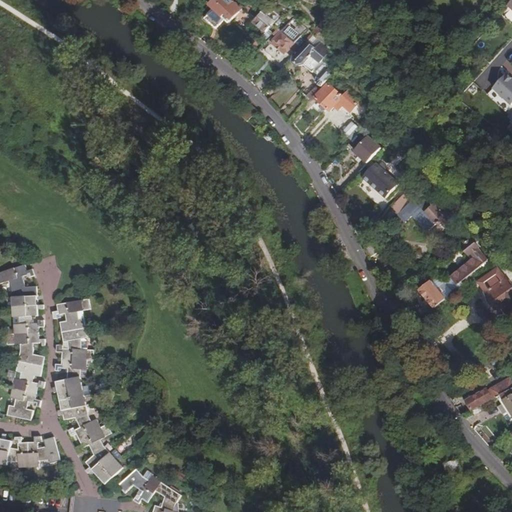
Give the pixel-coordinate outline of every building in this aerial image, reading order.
[(230,23),(241,10),(230,0),(214,0),(210,5),(215,10),(206,19),(217,29),(225,19),(230,23)] [(270,17),(275,12),(280,17),(285,11),(274,2),(255,23),(266,33),(275,23),(270,17)] [(271,37),(268,41),(271,43),(266,49),(278,64),(286,57),(285,56),(287,53),(291,50),(294,52),(303,42),(299,39),(306,29),(293,18),(283,26),(274,35),(273,34),(271,37)] [(334,42),(337,44),(336,39),(320,25),(317,28),(325,34),(334,42)] [(324,61),(331,53),(321,44),(317,48),(311,43),(316,36),(321,39),(325,34),(317,28),(307,39),(308,41),(295,56),(294,63),(299,67),(305,66),(314,73),(324,61)] [(268,41),(271,37),(266,33),(259,42),(263,46),(268,41)] [(334,50),(330,47),(323,41),(321,44),(331,53),(334,50)] [(319,77),(325,70),(329,65),(324,61),(314,73),(319,77)] [(325,70),(319,77),(318,83),(322,88),(333,76),(325,70)] [(262,92),(273,80),(266,74),(255,85),(262,92)] [(511,78),(508,74),(494,88),(511,105),(511,104),(511,78)] [(339,111),(341,109),(349,116),(352,113),(360,102),(349,92),(343,98),(335,90),(336,88),(334,85),(332,88),(328,84),(316,98),(331,112),(335,107),(339,111)] [(243,114),(248,121),(257,110),(251,104),(244,113),(243,114)] [(352,141),(361,130),(353,123),(344,133),(352,141)] [(381,148),(368,137),(354,152),(367,163),(381,148)] [(272,145),(279,154),(284,150),(277,140),(272,145)] [(400,182),(378,161),(365,175),(387,196),(400,182)] [(403,211),(415,199),(416,197),(410,190),(405,195),(404,195),(393,206),(400,213),(403,211)] [(423,207),(415,199),(403,211),(408,217),(414,213),(428,229),(436,223),(437,225),(440,226),(442,226),(443,225),(443,224),(444,223),(449,229),(466,213),(454,200),(449,205),(447,202),(444,204),(447,207),(443,210),(436,203),(432,205),(431,203),(428,206),(426,205),(423,207)] [(386,244),(380,234),(365,249),(370,258),(386,244)] [(482,253),(453,277),(459,285),(489,261),(482,253)] [(27,288),(23,277),(29,275),(30,278),(35,276),(33,269),(28,271),(25,265),(0,273),(0,284),(10,282),(13,291),(14,298),(38,297),(37,287),(27,288)] [(501,314),(509,308),(511,305),(511,287),(505,278),(503,279),(497,270),(480,282),(487,292),(486,293),(501,314)] [(441,287),(446,292),(450,298),(455,294),(446,282),(441,287)] [(446,292),(441,287),(438,289),(433,283),(422,292),(436,310),(447,300),(443,295),(446,292)] [(406,292),(402,285),(388,291),(392,299),(406,292)] [(38,306),(38,297),(14,298),(14,308),(38,306)] [(81,319),(79,312),(91,310),(89,300),(58,305),(59,312),(54,313),(55,320),(60,319),(60,315),(65,315),(67,322),(61,323),(63,333),(87,328),(85,318),(81,319)] [(33,324),(32,317),(40,317),(39,310),(44,310),(44,306),(38,306),(14,308),(15,318),(19,318),(20,325),(15,325),(15,335),(40,334),(40,328),(45,328),(44,321),(41,321),(41,324),(33,324)] [(511,311),(509,308),(501,314),(504,318),(511,312),(511,311)] [(419,319),(414,311),(401,318),(405,326),(419,319)] [(82,350),(82,339),(87,339),(88,338),(87,328),(63,333),(64,343),(68,342),(70,349),(61,349),(61,346),(58,346),(57,353),(63,354),(63,359),(88,361),(95,361),(95,351),(89,351),(82,350)] [(367,335),(371,344),(384,337),(380,328),(367,335)] [(34,355),(34,344),(42,344),(43,347),(46,347),(46,340),(41,340),(40,334),(15,335),(7,336),(8,346),(21,345),(21,355),(20,362),(43,367),(45,358),(34,355)] [(82,378),(82,371),(88,371),(88,361),(63,359),(63,365),(57,365),(56,372),(62,372),(63,369),(69,370),(67,380),(57,382),(59,393),(84,388),(82,378)] [(34,383),(35,376),(41,378),(43,367),(20,362),(17,372),(22,374),(21,380),(16,379),(13,389),(38,395),(39,389),(44,390),(46,383),(43,382),(42,385),(34,383)] [(499,397),(511,390),(511,382),(510,379),(490,390),(490,389),(468,401),(473,411),(499,397)] [(85,397),(91,396),(89,386),(84,388),(59,393),(61,403),(85,397)] [(28,410),(30,403),(35,404),(35,407),(41,408),(42,401),(37,400),(38,395),(13,389),(11,399),(16,400),(15,407),(10,406),(8,416),(32,422),(34,411),(28,410)] [(511,390),(499,397),(502,403),(504,402),(511,413),(511,390)] [(87,406),(85,397),(61,403),(63,411),(87,406)] [(93,422),(89,415),(87,406),(63,411),(59,412),(60,417),(64,416),(65,420),(76,418),(81,428),(76,430),(75,428),(69,431),(72,437),(77,435),(80,440),(102,428),(98,420),(93,422)] [(106,448),(102,440),(113,434),(109,425),(102,428),(80,440),(82,445),(78,447),(81,454),(85,452),(85,449),(90,446),(95,455),(86,463),(91,468),(87,471),(90,474),(93,471),(112,454),(106,448)] [(31,468),(29,443),(23,443),(23,438),(15,438),(16,444),(19,444),(19,450),(12,449),(13,442),(6,441),(7,435),(4,435),(3,440),(0,455),(0,464),(9,467),(10,463),(20,463),(20,469),(31,468)] [(62,461),(55,437),(45,441),(46,447),(39,449),(39,441),(42,441),(42,437),(35,438),(35,443),(29,443),(31,468),(41,468),(41,462),(50,462),(52,464),(62,461)] [(100,478),(118,461),(122,457),(115,450),(112,454),(93,471),(100,478)] [(460,460),(444,464),(447,473),(462,469),(460,460)] [(107,485),(126,468),(118,461),(100,478),(107,485)] [(157,492),(163,483),(153,477),(150,481),(143,476),(138,470),(120,486),(127,493),(135,487),(143,492),(140,498),(138,496),(135,501),(140,505),(144,500),(149,503),(157,492)] [(177,504),(182,496),(163,483),(157,492),(166,498),(162,508),(157,506),(154,511),(174,511),(177,504)]
